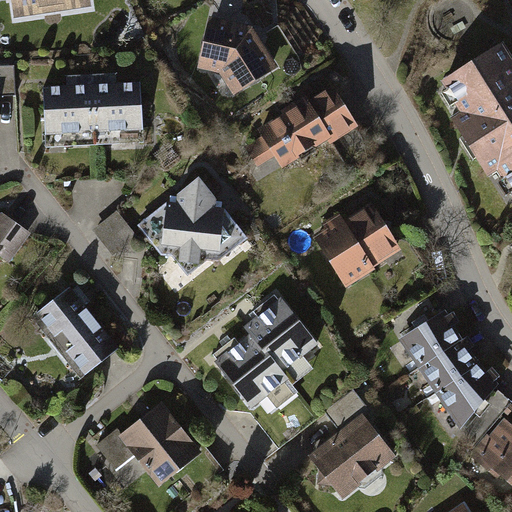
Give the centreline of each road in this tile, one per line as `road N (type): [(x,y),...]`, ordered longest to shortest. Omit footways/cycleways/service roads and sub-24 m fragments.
road 1 (residential): [(511,347),(477,297),(429,183),(323,0)]
road 2 (residential): [(161,352),(26,181)]
road 3 (residential): [(278,511),(161,352)]
road 4 (residential): [(44,448),(161,352)]
